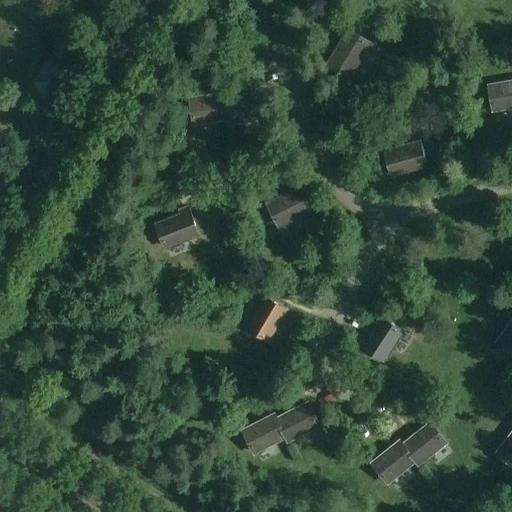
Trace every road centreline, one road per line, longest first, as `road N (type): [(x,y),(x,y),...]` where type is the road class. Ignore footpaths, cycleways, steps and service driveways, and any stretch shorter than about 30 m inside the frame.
road 1 (unclassified): [(0,259),(162,0)]
road 2 (unclassified): [(118,511),(0,437)]
